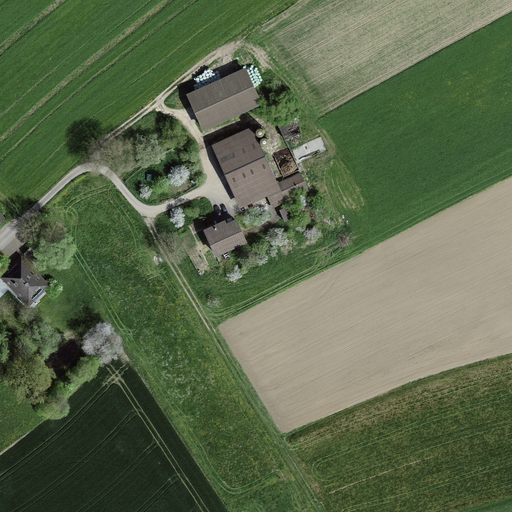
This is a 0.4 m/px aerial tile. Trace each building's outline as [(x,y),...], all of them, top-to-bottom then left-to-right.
[(246,69),(186,96),(203,133),(262,106),(246,69)] [(272,116),(285,142),(300,134),(287,108),(272,116)] [(252,124),(211,143),(240,206),(267,194),(272,207),(309,191),(301,171),(278,181),(252,124)] [(280,209),(285,221),(295,216),(290,204),(280,209)] [(225,217),(203,227),(215,254),(222,251),(226,259),(231,257),(228,248),(247,239),(236,216),(226,220),(225,217)] [(32,266),(20,254),(0,274),(0,276),(29,305),(50,284),(32,266)]
